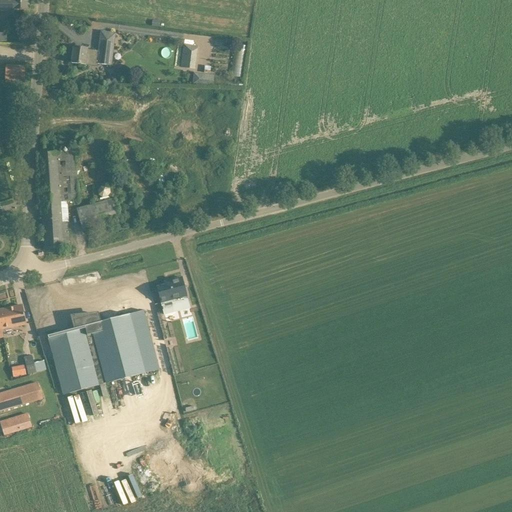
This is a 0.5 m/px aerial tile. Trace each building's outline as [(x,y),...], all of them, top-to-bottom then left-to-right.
[(29,0),(0,0),(0,9),(19,10),(29,10),(29,0)] [(82,64),(85,65),(97,67),(97,64),(110,66),(114,42),(115,33),(100,31),(98,52),(86,50),(86,49),(84,49),(74,47),(72,63),(82,64)] [(181,67),(194,69),(197,47),(184,45),(181,67)] [(6,66),(5,76),(25,77),(25,67),(15,66),(6,66)] [(204,74),(202,85),(213,87),(215,76),(215,75),(204,74)] [(75,152),(38,154),(45,249),(69,247),(67,223),(69,223),(68,202),(78,201),(75,152)] [(173,195),(184,192),(181,181),(155,189),(157,197),(173,193),(173,195)] [(98,191),(99,196),(102,199),(107,198),(110,194),(110,190),(106,187),(101,187),(98,191)] [(115,199),(77,209),(82,229),(121,218),(115,199)] [(165,285),(157,287),(161,303),(164,314),(190,307),(187,296),(182,277),(169,281),(169,284),(165,285)] [(22,306),(0,310),(0,320),(2,330),(26,325),(24,315),(22,306)] [(74,322),(76,329),(49,337),(51,346),(64,394),(64,395),(159,370),(148,327),(152,325),(147,310),(99,323),(97,314),(80,319),(81,321),(74,322)] [(24,358),(28,375),(36,373),(32,356),(24,358)] [(24,366),(12,368),(14,377),(26,374),(24,366)] [(0,394),(0,412),(43,400),(37,383),(0,394)] [(27,414),(1,422),(5,434),(18,430),(19,432),(31,428),(27,414)]
